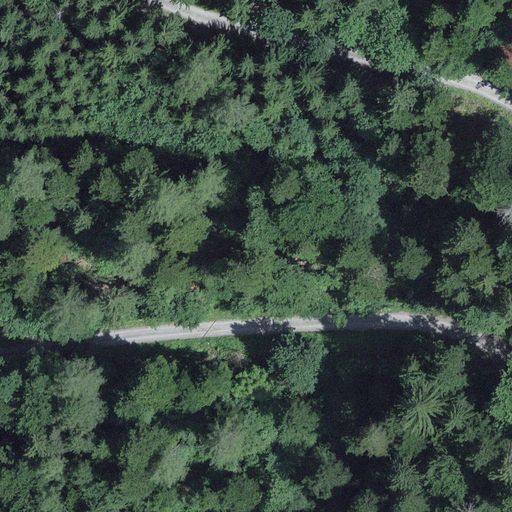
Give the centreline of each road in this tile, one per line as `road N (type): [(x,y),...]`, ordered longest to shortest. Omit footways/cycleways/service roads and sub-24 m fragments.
road 1 (track): [(511,353),(435,322),(358,320),(0,354)]
road 2 (track): [(162,0),(489,89),(511,105)]
